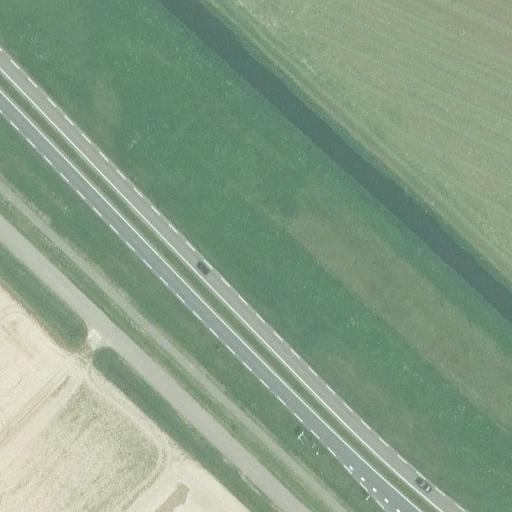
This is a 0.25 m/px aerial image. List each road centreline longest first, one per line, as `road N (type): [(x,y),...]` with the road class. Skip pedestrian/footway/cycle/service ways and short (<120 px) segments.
road 1 (primary): [(453,511),(345,415),(0,57)]
road 2 (primary): [(0,100),(403,511)]
road 3 (unclassified): [(296,511),(0,228)]
